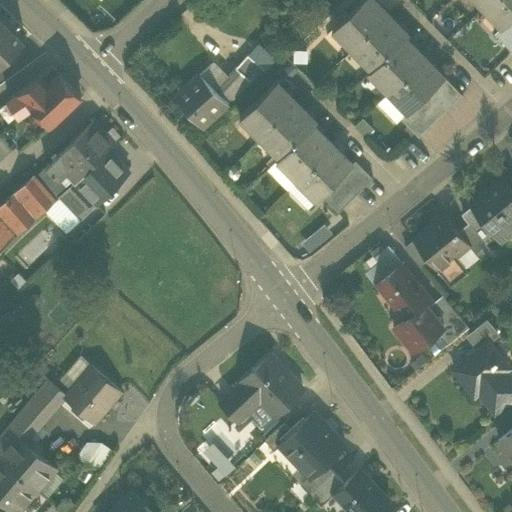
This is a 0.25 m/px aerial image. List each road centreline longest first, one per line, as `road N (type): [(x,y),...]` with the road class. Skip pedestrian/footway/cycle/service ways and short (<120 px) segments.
road 1 (tertiary): [(97,68),(224,211),(284,299)]
road 2 (residential): [(284,299),(511,113)]
road 3 (tertiary): [(284,299),(444,511)]
road 4 (residential): [(159,428),(176,381),(284,299)]
road 5 (residential): [(78,511),(126,442),(159,428)]
